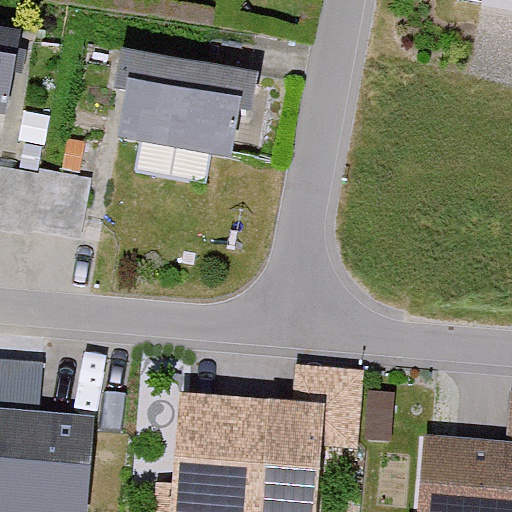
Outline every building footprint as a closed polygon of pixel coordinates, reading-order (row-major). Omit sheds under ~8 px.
[(511,0),(480,0),(479,5),(511,11),(511,0)] [(0,127),(0,128),(16,46),(0,42),(0,127)] [(242,122),(248,86),(111,63),(104,105),(121,108),(114,150),(220,168),(228,120),(242,122)] [(79,241),(90,177),(37,168),(35,175),(0,168),(0,232),(30,238),(31,232),(79,241)] [(41,418),(43,365),(0,363),(0,511),(82,511),(86,420),(41,418)] [(361,369),(293,364),(291,401),(263,399),(262,420),(178,414),(174,482),(153,481),(150,511),(306,511),(312,441),(355,444),(361,369)] [(511,511),(511,393),(510,393),(506,442),(419,434),(412,511),(511,511)]
